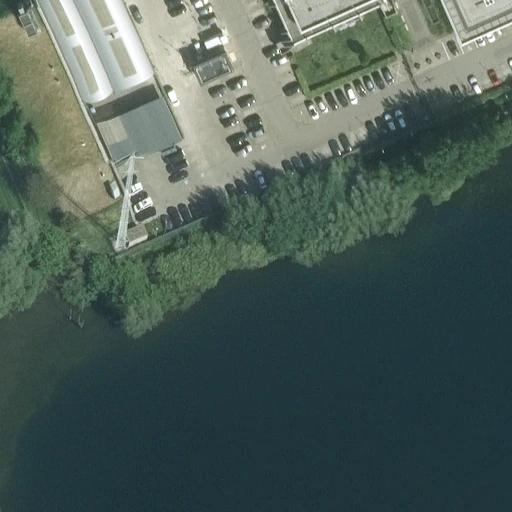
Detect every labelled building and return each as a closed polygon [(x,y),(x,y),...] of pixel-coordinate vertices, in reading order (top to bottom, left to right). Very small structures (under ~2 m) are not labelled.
[(65,0),(40,0),(81,96),(102,88),(65,0)] [(123,0),(73,0),(112,85),(153,67),(123,0)] [(289,0),(298,20),(344,0),(449,0),(456,14),(487,0),(289,0)] [(190,67),(181,47),(171,52),(180,71),(190,67)] [(231,66),(223,47),(191,60),(199,79),(231,66)] [(141,228),(122,236),(127,247),(146,239),(141,228)]
